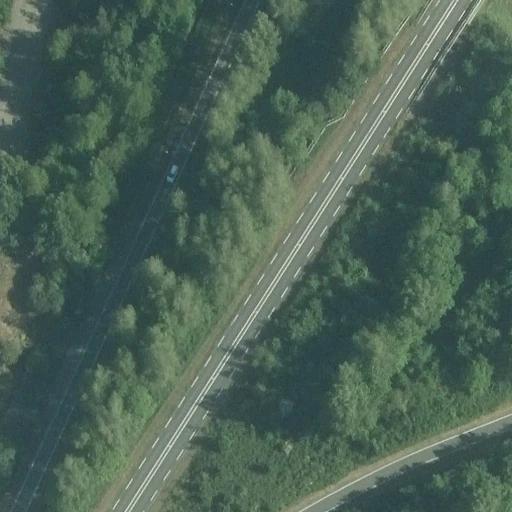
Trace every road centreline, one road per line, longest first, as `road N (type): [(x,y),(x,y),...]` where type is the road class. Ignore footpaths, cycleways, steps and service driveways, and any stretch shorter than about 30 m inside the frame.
road 1 (primary): [(453,0),(117,511)]
road 2 (primary): [(253,0),(16,511)]
road 3 (primary): [(313,511),(511,421)]
